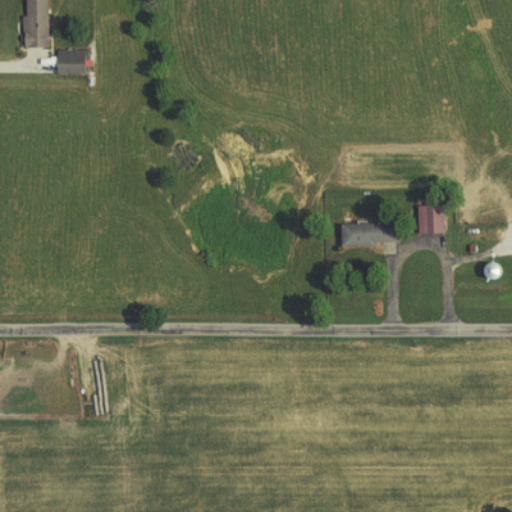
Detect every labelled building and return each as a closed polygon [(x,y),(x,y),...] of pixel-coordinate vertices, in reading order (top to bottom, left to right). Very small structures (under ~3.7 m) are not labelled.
[(25,0),(25,50),(50,50),(49,0),(25,0)] [(59,77),(89,76),(88,53),(59,54),(59,77)] [(445,209),(420,209),(420,236),(445,236),(445,209)] [(398,226),(343,227),(343,248),(398,248),(398,226)] [(502,281),(501,266),(488,267),(489,282),(502,281)]
